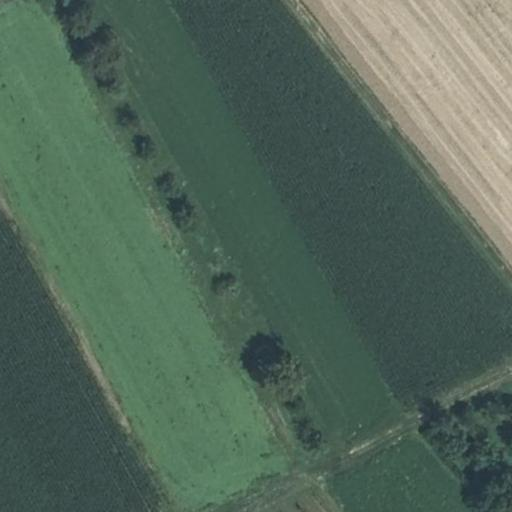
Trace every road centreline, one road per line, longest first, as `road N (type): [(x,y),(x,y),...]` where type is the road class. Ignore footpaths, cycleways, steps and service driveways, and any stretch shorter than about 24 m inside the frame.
road 1 (track): [(511,273),(302,0)]
road 2 (track): [(511,361),(342,460),(231,511)]
